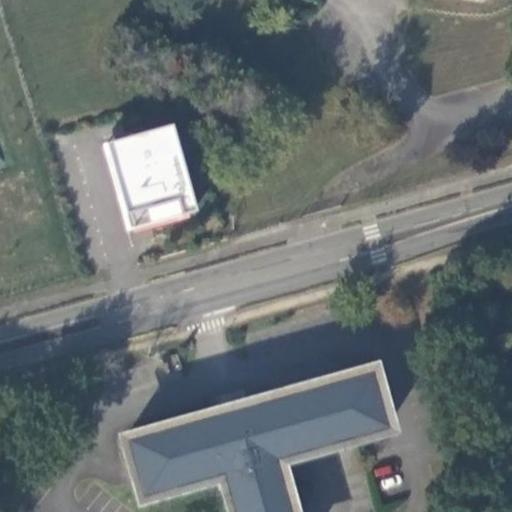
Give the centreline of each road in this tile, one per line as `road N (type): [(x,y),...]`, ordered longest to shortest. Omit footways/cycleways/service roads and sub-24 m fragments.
road 1 (secondary): [(0,365),(511,217)]
road 2 (secondary): [(511,191),(0,335)]
